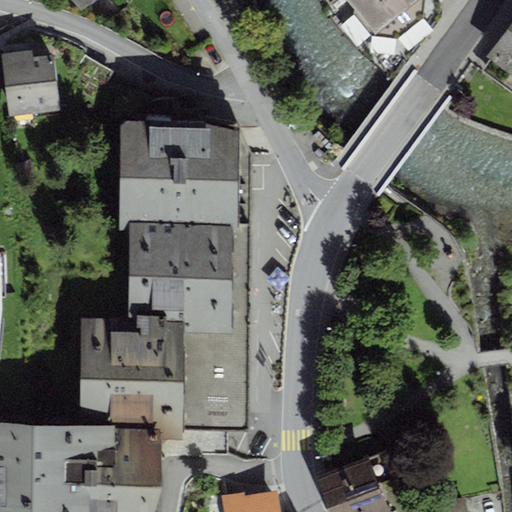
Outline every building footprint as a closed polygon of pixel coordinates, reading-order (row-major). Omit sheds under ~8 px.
[(69,0),(79,11),(90,0),(69,0)] [(344,0),(371,34),(395,38),(423,16),(424,0),(344,0)] [(511,19),(486,56),(490,59),(481,71),(511,93),(511,19)] [(32,49),(2,53),(9,114),(60,108),(53,54),(33,56),(32,49)] [(242,125),(123,121),(120,220),(129,221),(232,225),(238,225),(242,125)] [(238,225),(232,225),(230,332),(183,331),(182,429),(227,430),(247,430),(251,153),(242,125),(238,225)] [(232,225),(129,221),(127,317),(183,318),(183,331),(230,332),(232,225)] [(127,317),(79,317),(78,424),(162,425),(162,439),(182,440),(182,429),(183,331),(183,318),(127,317)] [(0,511),(155,511),(162,484),(162,456),(162,439),(162,425),(78,424),(0,420),(0,511)] [(227,455),(227,430),(182,429),(182,440),(162,439),(162,456),(227,455)] [(368,456),(316,477),(329,511),(466,511),(463,498),(389,511),(368,456)] [(280,511),(275,485),(221,496),(223,511),(280,511)]
